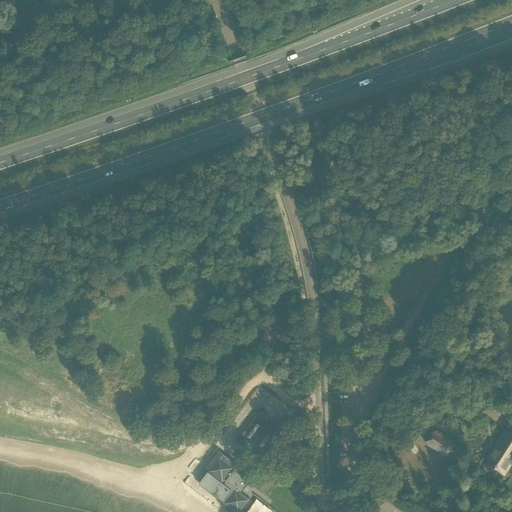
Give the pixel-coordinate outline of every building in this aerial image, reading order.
[(239,435),(234,442),(241,446),(246,440),(258,450),(253,456),(260,461),(265,455),(264,454),(280,433),(281,434),(285,428),(279,423),(274,429),(276,430),(276,431),(271,427),(265,422),(258,417),(262,419),(266,413),(260,408),(255,414),(256,415),(240,436),(239,435)] [(446,458),(455,443),(436,431),(427,446),(446,458)] [(502,474),(511,459),(511,437),(505,433),(485,464),(502,474)] [(400,459),(396,466),(409,474),(418,459),(431,467),(436,459),(422,450),(421,452),(415,448),(410,445),(401,459),(400,459)] [(207,473),(198,485),(209,493),(222,503),(223,503),(225,504),(234,511),(239,511),(247,502),(238,495),(240,493),(249,482),(232,469),(234,465),(222,456),(219,460),(209,472),(208,474),(207,473)]
